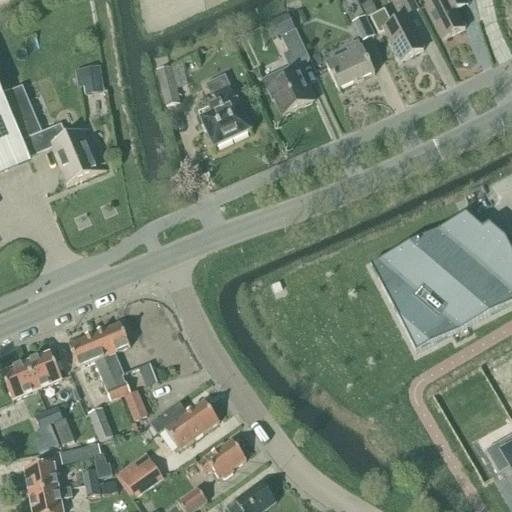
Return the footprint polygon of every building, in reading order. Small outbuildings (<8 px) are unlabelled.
[(418,13),(411,0),(396,0),(406,19),(418,13)] [(465,31),(457,15),(469,9),(464,0),(435,0),(438,3),(426,10),(443,43),(465,31)] [(361,8),(368,21),(378,15),(371,3),(361,8)] [(386,35),(401,64),(424,53),(406,19),(392,27),(385,13),(370,20),(379,38),(386,35)] [(288,17),(266,28),(272,43),(295,32),(288,17)] [(374,39),(365,19),(354,25),(362,44),(374,39)] [(283,58),(289,71),(263,83),(273,105),(277,104),(284,119),(313,106),(296,68),(309,62),(296,33),(282,40),(289,55),(283,58)] [(326,67),(339,94),(375,77),(363,51),(362,51),(359,45),(347,51),(350,57),(326,67)] [(104,96),(100,70),(75,74),(78,92),(84,91),(85,99),(104,96)] [(180,105),(172,71),(158,74),(166,109),(180,105)] [(218,107),(199,117),(215,152),(251,135),(225,79),(207,88),(212,99),(214,98),(218,107)] [(0,173),(30,161),(29,158),(3,98),(0,89),(0,173)] [(22,90),(3,98),(29,158),(50,149),(67,189),(107,173),(107,171),(102,174),(85,134),(90,132),(90,131),(67,140),(62,127),(42,136),(22,90)] [(464,221),(371,269),(417,357),(511,307),(511,272),(508,265),(511,263),(511,241),(499,248),(490,230),(473,239),(464,221)] [(126,385),(123,379),(124,378),(115,356),(130,349),(121,327),(96,337),(121,399),(124,398),(135,425),(149,419),(138,394),(131,397),(130,395),(126,385)] [(95,365),(111,403),(121,399),(96,337),(69,348),(79,371),(95,365)] [(26,366),(38,394),(63,383),(51,356),(26,366)] [(26,366),(2,377),(13,404),(38,394),(26,366)] [(141,379),(153,384),(156,382),(150,368),(138,373),(141,379)] [(181,408),(152,429),(158,438),(165,433),(180,454),(220,426),(205,405),(187,417),(181,408)] [(58,411),(47,416),(52,428),(63,424),(58,411)] [(103,411),(89,417),(100,446),(114,440),(103,411)] [(40,433),(52,428),(47,416),(35,420),(40,433)] [(74,445),(66,423),(55,427),(63,450),(74,445)] [(511,439),(486,455),(500,479),(511,473),(511,474),(511,439)] [(233,444),(198,468),(205,478),(213,472),(220,483),(221,482),(223,484),(233,477),(231,475),(247,464),(233,444)] [(83,452),(61,457),(63,467),(64,469),(94,462),(99,484),(113,481),(110,467),(106,468),(104,457),(101,457),(99,448),(83,452)] [(151,464),(123,484),(136,503),(164,483),(151,464)] [(54,467),(25,473),(30,499),(59,493),(54,467)] [(99,486),(96,473),(84,475),(86,488),(99,486)] [(267,511),(277,505),(262,485),(235,503),(226,509),(228,511),(267,511)] [(99,486),(86,488),(88,501),(101,498),(101,497),(99,486)] [(101,489),(103,500),(118,497),(116,486),(101,489)] [(199,511),(208,506),(197,491),(178,505),(183,511),(199,511)] [(59,493),(30,499),(33,511),(62,511),(61,504),(73,502),(71,492),(59,494),(59,493)]
